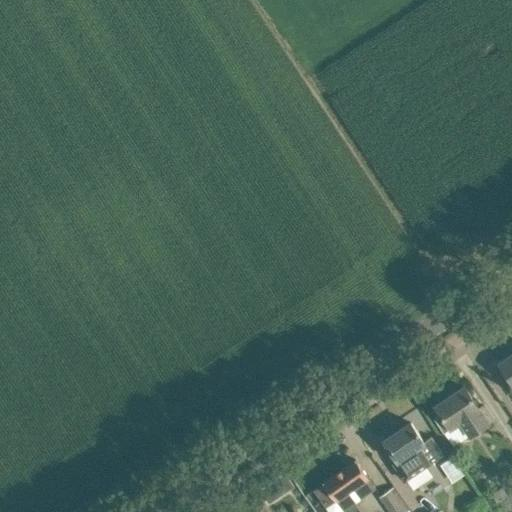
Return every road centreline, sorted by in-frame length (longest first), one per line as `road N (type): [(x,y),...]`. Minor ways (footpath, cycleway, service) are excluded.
road 1 (tertiary): [(151,511),(511,269)]
road 2 (residential): [(203,511),(511,307)]
